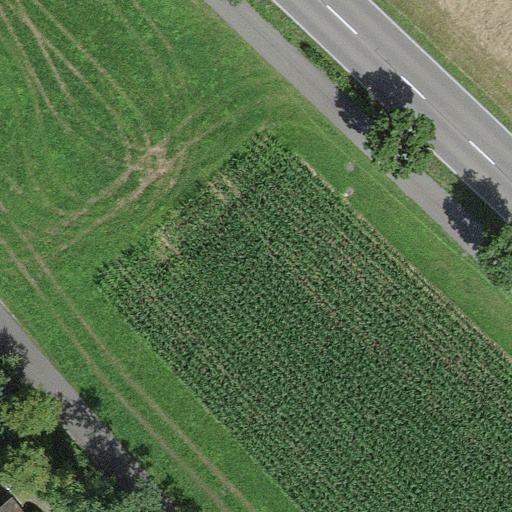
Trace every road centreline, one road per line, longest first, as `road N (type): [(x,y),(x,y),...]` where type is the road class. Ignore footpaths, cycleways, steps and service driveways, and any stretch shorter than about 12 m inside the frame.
road 1 (track): [(233,0),(511,261)]
road 2 (secondary): [(323,0),(511,179)]
road 3 (residential): [(0,324),(160,511)]
